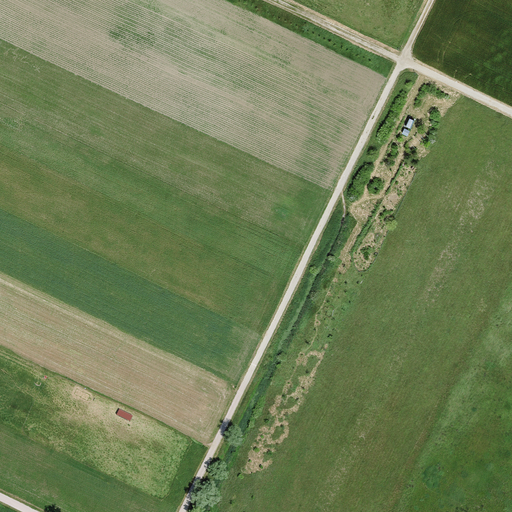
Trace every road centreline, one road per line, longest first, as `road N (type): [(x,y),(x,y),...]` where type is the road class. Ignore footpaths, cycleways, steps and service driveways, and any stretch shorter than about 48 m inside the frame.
road 1 (track): [(403,61),(182,511)]
road 2 (track): [(403,61),(278,0)]
road 3 (track): [(511,113),(403,61)]
